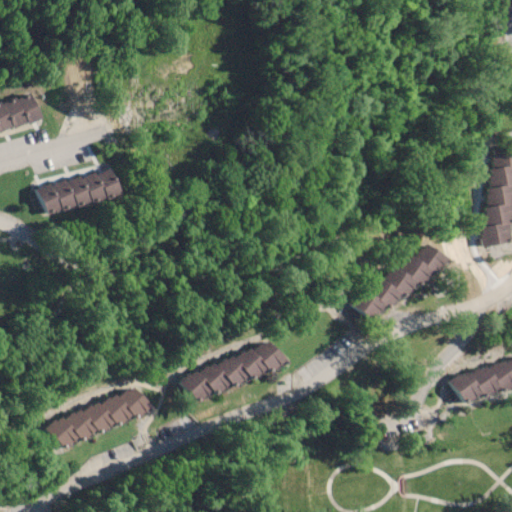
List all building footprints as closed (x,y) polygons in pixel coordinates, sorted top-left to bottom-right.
[(0,100),(27,92),(43,119),(0,130),(0,100)] [(488,147),(511,141),(511,185),(505,239),(477,243),(488,147)] [(31,185),(105,164),(121,190),(45,213),(31,185)] [(346,297),(421,240),(445,253),(371,311),(346,297)] [(173,377),(264,335),(285,360),(194,401),(173,377)] [(460,403),(511,387),(511,355),(441,377),(460,403)] [(58,446),(150,408),(131,385),(37,424),(58,446)]
